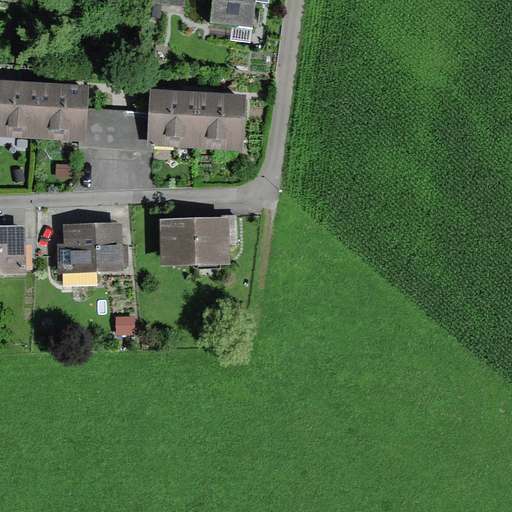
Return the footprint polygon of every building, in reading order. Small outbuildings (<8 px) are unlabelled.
[(53,0),(53,3),(117,11),(118,0),(53,0)] [(213,0),(211,23),(252,28),(255,0),(213,0)] [(0,84),(0,127),(38,130),(41,87),(19,86),(0,84)] [(41,87),(38,130),(81,133),(82,109),(83,90),(62,89),(41,87)] [(154,114),(153,137),(195,139),(198,97),(177,96),(155,94),(154,114)] [(198,97),(195,139),(238,142),(240,99),(219,98),(198,97)] [(80,149),(152,153),(153,137),(154,114),(82,109),(81,133),(80,149)] [(168,227),(169,260),(221,258),(221,246),(237,246),(236,217),(219,217),(220,225),(168,227)] [(62,249),(62,270),(118,268),(116,229),(67,230),(68,249),(62,249)] [(0,232),(0,271),(20,271),(19,232),(0,232)]
